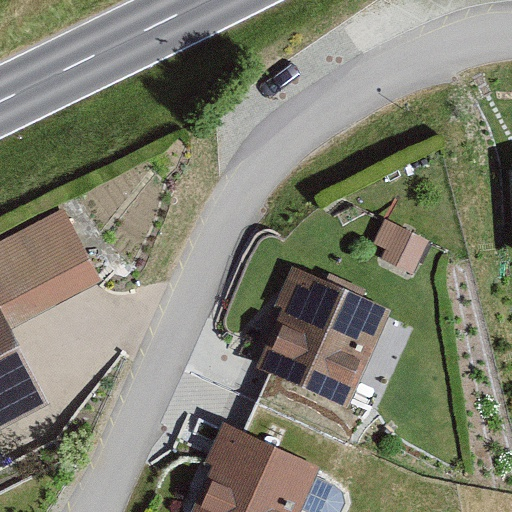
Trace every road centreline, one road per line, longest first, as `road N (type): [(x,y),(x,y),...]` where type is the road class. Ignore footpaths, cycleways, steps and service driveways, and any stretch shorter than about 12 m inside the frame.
road 1 (residential): [(511,42),(404,72),(280,141),(214,253),(104,511)]
road 2 (secondary): [(211,0),(0,104)]
